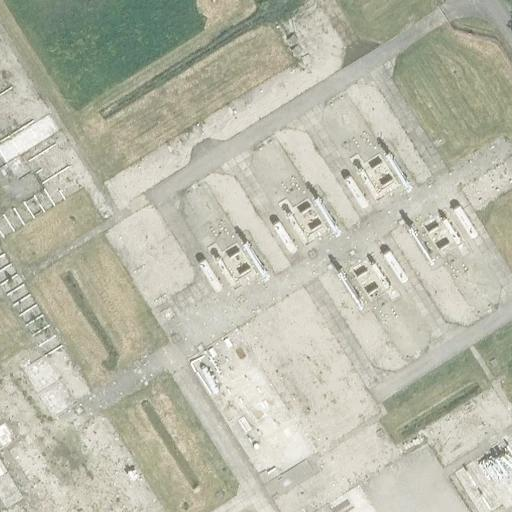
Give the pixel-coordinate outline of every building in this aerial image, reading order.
[(361,141),(374,140),(371,123),(359,125),(361,141)] [(505,157),(496,142),(453,168),(462,184),(505,157)] [(237,227),(218,238),(226,255),(246,244),(237,227)] [(66,500),(75,511),(79,511),(124,479),(118,460),(98,432),(111,423),(107,417),(103,405),(80,374),(78,369),(58,376),(74,363),(70,357),(43,365),(47,380),(60,398),(15,432),(10,425),(0,432),(0,480),(12,471),(10,472),(20,464),(37,459),(65,498),(66,500)] [(483,511),(491,511),(511,501),(511,445),(506,449),(460,474),(471,496),(474,494),(483,511)]
